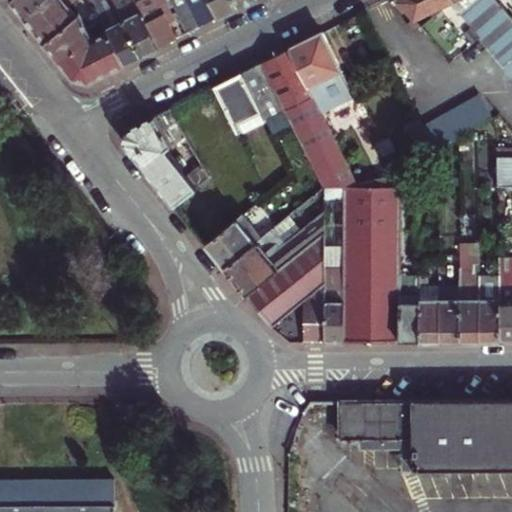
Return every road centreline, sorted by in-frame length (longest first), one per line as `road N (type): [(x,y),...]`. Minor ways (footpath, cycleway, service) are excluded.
road 1 (residential): [(69,127),(322,0)]
road 2 (residential): [(511,365),(269,366)]
road 3 (residential): [(69,127),(139,207),(206,314)]
road 4 (residential): [(0,368),(168,366)]
